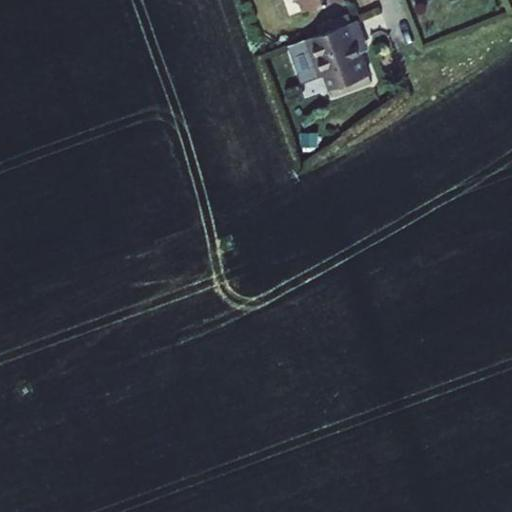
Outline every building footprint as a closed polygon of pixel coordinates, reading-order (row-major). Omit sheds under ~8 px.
[(332,0),(302,0),(306,10),(332,0)] [(353,21),(350,12),(318,24),(321,33),(353,21)] [(321,33),(291,44),(303,78),(307,80),(328,72),(334,88),(352,81),(355,88),(374,81),(363,51),(358,38),(365,35),(359,19),(353,21),(321,33)] [(370,48),(365,35),(358,38),(363,51),(370,48)] [(336,95),(355,88),(352,81),(334,88),(336,95)]
